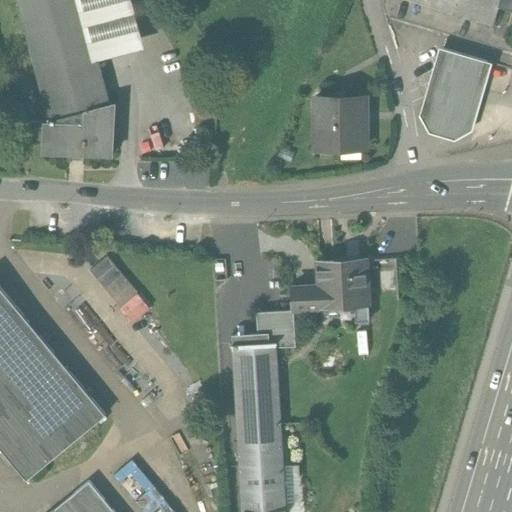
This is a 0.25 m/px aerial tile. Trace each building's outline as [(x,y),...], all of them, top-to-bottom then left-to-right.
[(109,105),(81,0),(16,0),(48,121),(109,105)] [(401,0),(491,27),(497,7),(496,7),(498,0),(401,0)] [(511,0),(498,0),(496,7),(497,7),(511,11),(511,0)] [(486,63),(442,50),(423,116),(431,130),(453,136),(468,128),(486,63)] [(365,148),(364,98),(314,99),(315,148),(365,148)] [(109,105),(48,121),(44,123),(28,122),(28,136),(27,137),(27,138),(43,139),(43,151),(42,151),(42,153),(44,153),(44,152),(110,155),(110,156),(111,156),(111,154),(113,104),(109,105)] [(107,256),(90,270),(97,280),(114,265),(107,256)] [(365,260),(317,262),(318,286),(292,287),(293,310),(319,309),(319,307),(367,304),(365,260)] [(114,265),(97,280),(105,289),(122,275),(114,265)] [(122,275),(105,289),(112,298),(129,284),(122,275)] [(129,284),(112,298),(120,307),(137,293),(129,284)] [(0,286),(0,446),(25,477),(104,411),(0,286)] [(283,511),(274,343),(233,346),(242,511),(283,511)] [(114,511),(89,481),(51,511),(114,511)]
